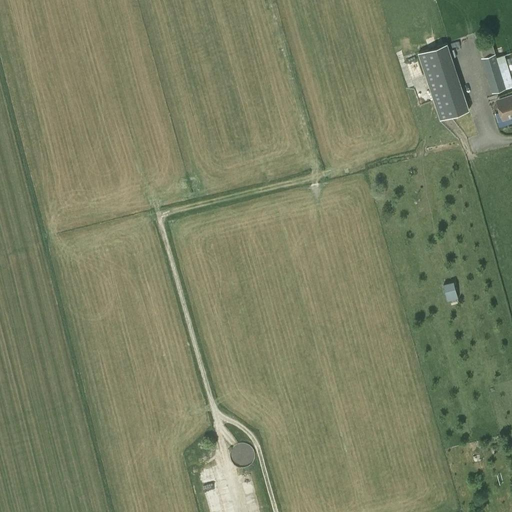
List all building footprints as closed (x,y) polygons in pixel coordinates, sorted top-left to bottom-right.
[(450,42),(454,56),(468,52),(464,38),(450,42)] [(468,110),(448,47),(446,43),(418,53),(440,119),(468,110)] [(496,58),(495,54),(481,57),(492,92),(505,88),(496,58)] [(496,58),(505,88),(511,86),(511,67),(508,54),(496,58)] [(511,116),(511,93),(511,94),(511,96),(511,97),(497,102),(503,119),(511,116)] [(448,295),(458,293),(455,279),(445,282),(448,295)] [(252,452),(250,449),(246,447),(242,446),(238,447),(235,449),(233,452),(232,457),(233,461),(235,464),(238,466),(242,467),(247,466),(250,464),(252,460),(253,456),(252,452)]
